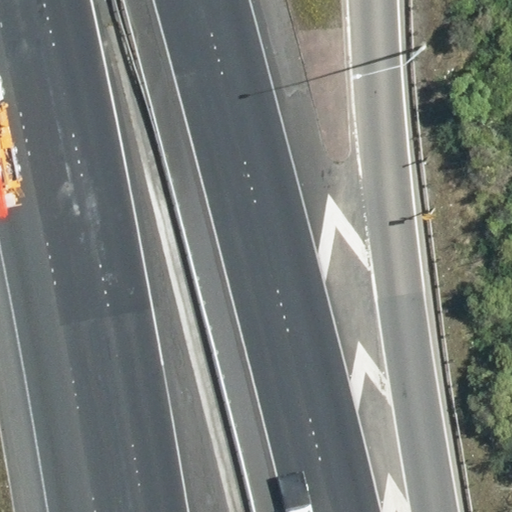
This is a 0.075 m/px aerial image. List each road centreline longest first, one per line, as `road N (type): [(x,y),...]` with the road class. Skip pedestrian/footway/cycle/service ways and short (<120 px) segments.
road 1 (motorway): [(192,0),(335,511)]
road 2 (motorway): [(141,511),(43,0)]
road 3 (motorway): [(379,0),(435,511)]
